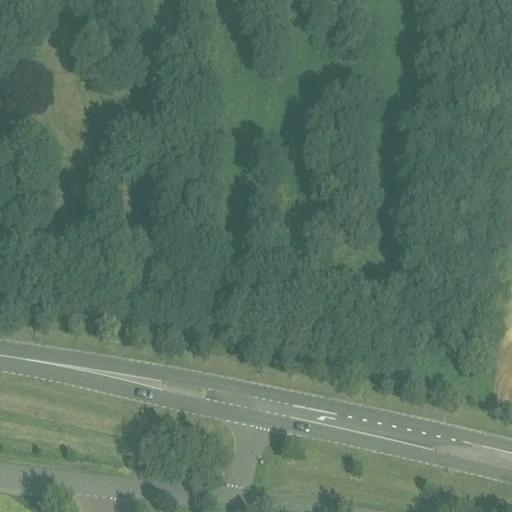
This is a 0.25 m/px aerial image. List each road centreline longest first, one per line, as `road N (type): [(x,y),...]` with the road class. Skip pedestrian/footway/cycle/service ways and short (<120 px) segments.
road 1 (tertiary): [(256,419),(511,478)]
road 2 (tertiary): [(511,447),(262,392)]
road 3 (tertiary): [(262,392),(36,361)]
road 4 (tertiary): [(36,361),(256,419)]
road 5 (residential): [(106,486),(236,497),(256,419)]
